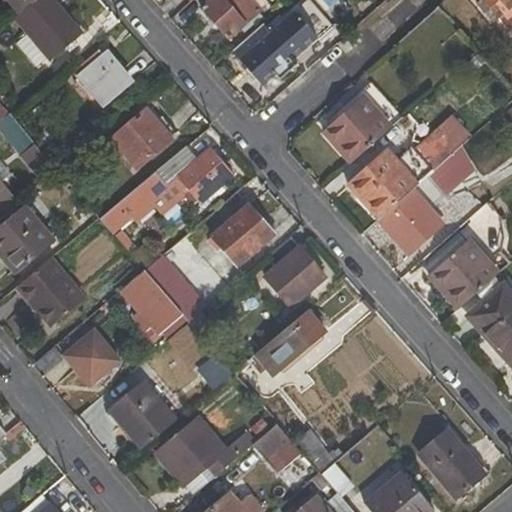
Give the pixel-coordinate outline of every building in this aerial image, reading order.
[(5,0),(19,15),(38,0),(5,0)] [(70,45),(80,36),(49,0),(38,0),(19,15),(14,21),(49,62),(57,55),(70,45)] [(227,40),(259,13),(248,0),(240,0),(229,10),(220,0),(209,0),(200,8),(227,40)] [(511,0),(479,0),(511,36),(511,35),(511,0)] [(326,28),(303,4),(290,14),(313,40),(326,28)] [(266,34),(259,27),(229,54),(243,70),(240,72),(250,83),(252,81),(258,88),(271,77),(275,82),(293,66),(289,61),(313,40),(290,14),(266,34)] [(362,40),(353,31),(339,44),(347,53),(362,40)] [(62,62),(75,51),(70,45),(57,55),(62,62)] [(98,61),(78,77),(81,80),(95,97),(102,106),(129,82),(110,60),(103,67),(98,61)] [(89,103),(95,97),(81,80),(75,86),(89,103)] [(371,82),(360,92),(363,97),(391,129),(403,118),(371,82)] [(363,97),(318,135),(347,168),(391,129),(363,97)] [(0,120),(8,113),(1,104),(0,104),(0,120)] [(135,170),(170,141),(157,125),(144,111),(110,139),(135,170)] [(0,130),(40,178),(54,166),(8,113),(0,120),(0,130)] [(175,137),(162,120),(157,125),(170,141),(175,137)] [(386,152),(346,187),(376,221),(380,218),(431,173),(410,149),(395,162),(386,152)] [(231,177),(208,151),(177,178),(189,192),(197,203),(198,204),(231,177)] [(428,213),(457,187),(439,165),(431,173),(380,218),(397,240),(395,242),(408,257),(441,228),(428,213)] [(130,218),(167,187),(155,172),(99,220),(111,234),(130,218)] [(189,192),(177,178),(167,187),(130,218),(135,224),(152,210),(159,217),(182,197),(189,192)] [(0,211),(12,202),(0,187),(0,211)] [(182,197),(191,208),(197,203),(189,192),(182,197)] [(236,266),(272,235),(248,208),(212,238),(236,266)] [(46,228),(43,231),(24,210),(0,229),(0,256),(15,274),(56,239),(46,228)] [(289,309),(324,279),(289,237),(262,260),(271,272),(263,279),(289,309)] [(496,276),(466,241),(431,273),(449,294),(446,299),(456,311),(496,276)] [(203,310),(159,259),(144,271),(164,295),(188,323),(200,313),(203,310)] [(55,323),(85,299),(51,260),(17,288),(31,305),(37,301),(55,323)] [(170,323),(154,304),(164,295),(144,271),(134,280),(145,294),(131,306),(139,315),(135,318),(144,330),(148,326),(156,335),(170,323)] [(431,273),(426,277),(446,299),(449,294),(431,273)] [(468,318),(511,367),(511,365),(511,300),(501,289),(468,318)] [(31,305),(50,328),(55,323),(37,301),(31,305)] [(271,378),(324,333),(306,312),(254,356),(265,370),(271,378)] [(197,334),(209,324),(200,313),(188,323),(197,334)] [(88,388),(117,363),(92,333),(63,357),(88,388)] [(265,370),(254,356),(248,361),(259,376),(265,370)] [(174,423),(140,383),(108,410),(141,452),(174,423)] [(108,410),(100,416),(135,457),(141,452),(108,410)] [(196,422),(156,456),(183,489),(202,472),(209,481),(250,447),(255,443),(245,433),(222,453),(196,422)] [(250,447),(264,462),(289,442),(275,426),(255,443),(250,447)] [(455,499),(483,475),(447,432),(418,456),(455,499)] [(306,433),(292,445),(318,476),(333,463),(306,433)] [(353,487),(333,463),(318,476),(339,500),(353,487)] [(202,472),(183,489),(190,498),(209,481),(202,472)] [(431,511),(433,511),(401,474),(363,506),(368,511),(431,511)] [(227,494),(205,511),(257,511),(259,511),(248,498),(237,506),(227,494)] [(326,511),(315,498),(298,511),(326,511)]
